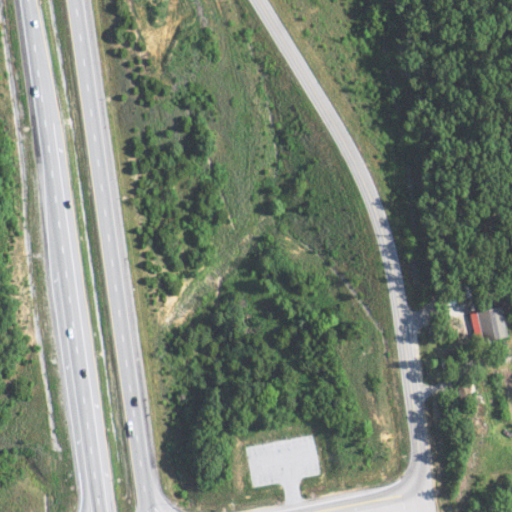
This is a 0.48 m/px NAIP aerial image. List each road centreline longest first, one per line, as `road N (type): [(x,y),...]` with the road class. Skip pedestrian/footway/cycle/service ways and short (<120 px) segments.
road 1 (tertiary): [(251,0),(386,240),(429,482)]
road 2 (trunk): [(141,511),(70,0)]
road 3 (trunk): [(26,0),(96,511)]
